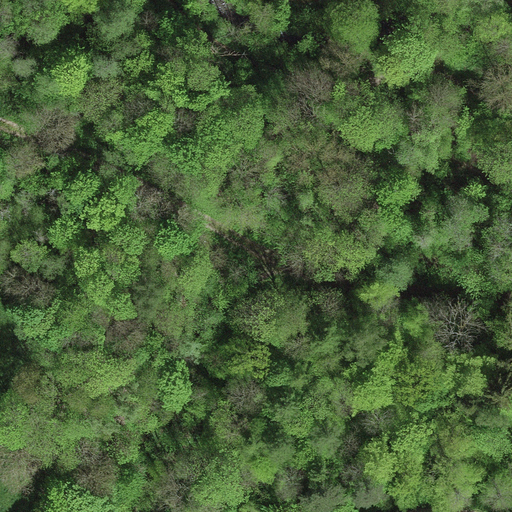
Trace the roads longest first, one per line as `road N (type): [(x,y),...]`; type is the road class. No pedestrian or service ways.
road 1 (track): [(511,289),(271,267),(215,210),(0,108)]
road 2 (track): [(145,511),(207,332),(248,281),(271,267)]
